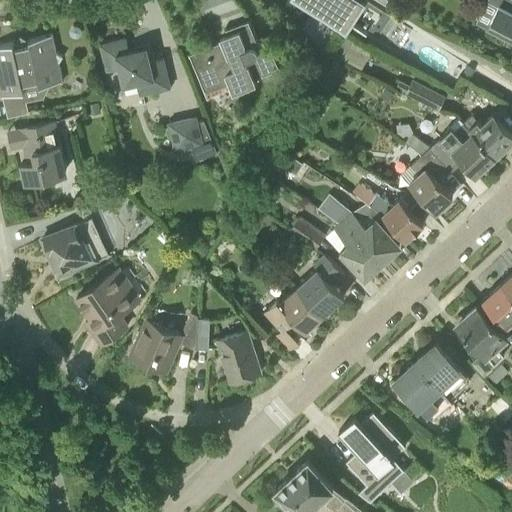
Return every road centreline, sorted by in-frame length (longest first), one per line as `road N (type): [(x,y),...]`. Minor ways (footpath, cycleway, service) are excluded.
road 1 (residential): [(171,511),(511,197)]
road 2 (residential): [(54,511),(0,303)]
